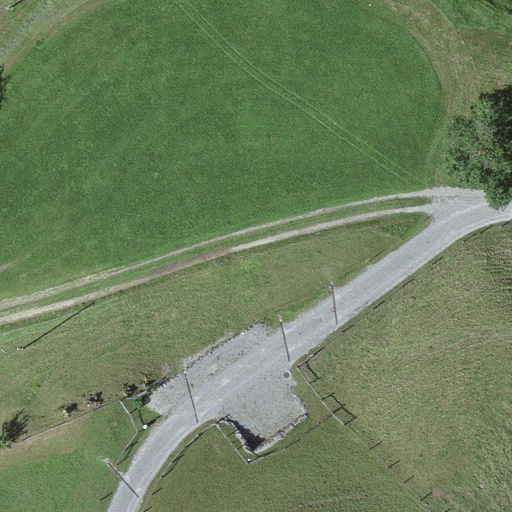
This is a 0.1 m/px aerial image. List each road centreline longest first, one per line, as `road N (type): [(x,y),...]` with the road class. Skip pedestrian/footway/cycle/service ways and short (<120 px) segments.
road 1 (track): [(122,511),(152,453),(199,403),(446,232),(511,209)]
road 2 (track): [(470,219),(434,203),(339,218),(0,314)]
